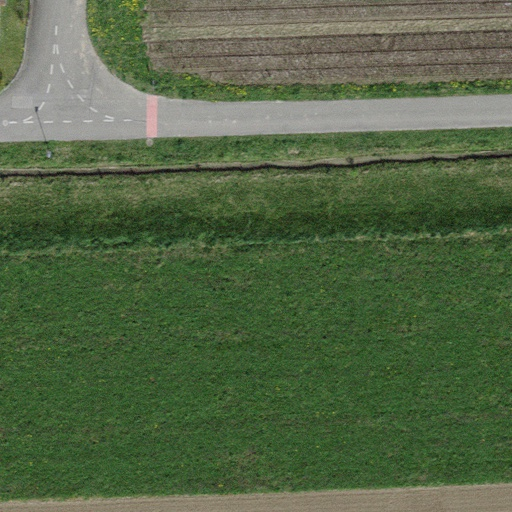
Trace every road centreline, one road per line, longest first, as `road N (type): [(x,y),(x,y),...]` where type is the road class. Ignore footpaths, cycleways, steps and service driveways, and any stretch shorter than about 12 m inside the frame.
road 1 (residential): [(511,105),(50,120)]
road 2 (residential): [(50,120),(63,0)]
